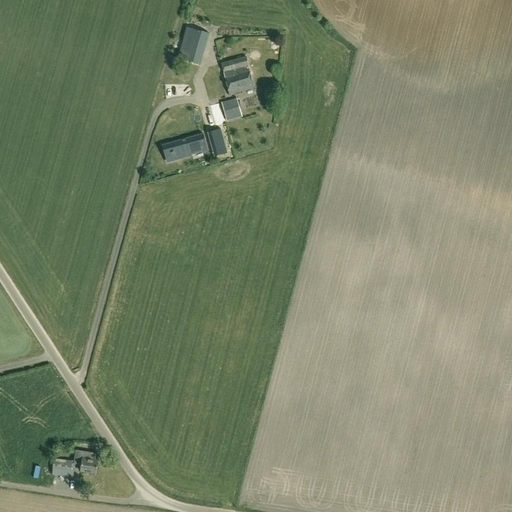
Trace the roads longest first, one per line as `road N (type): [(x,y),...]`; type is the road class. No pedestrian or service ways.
road 1 (unclassified): [(212,511),(143,488),(0,272)]
road 2 (track): [(0,483),(122,501),(149,494)]
